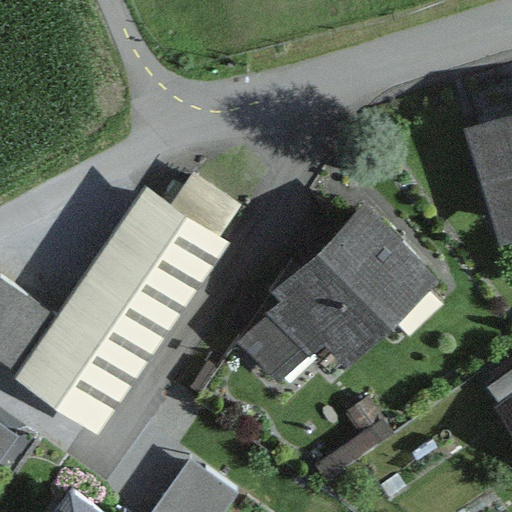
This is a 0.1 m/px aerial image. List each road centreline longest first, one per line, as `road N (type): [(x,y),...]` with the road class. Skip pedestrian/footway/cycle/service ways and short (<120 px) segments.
road 1 (residential): [(178,132),(255,98),(511,18)]
road 2 (track): [(108,0),(178,132)]
